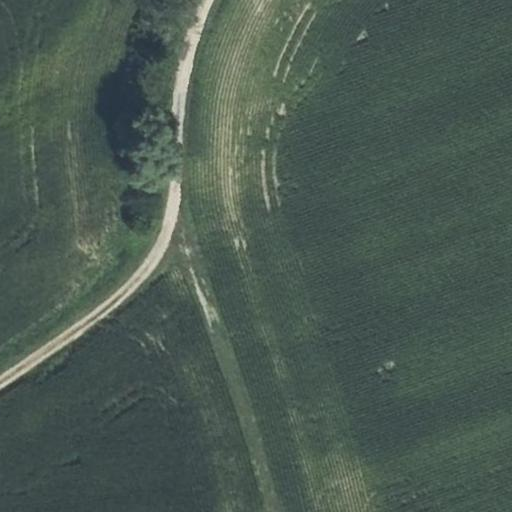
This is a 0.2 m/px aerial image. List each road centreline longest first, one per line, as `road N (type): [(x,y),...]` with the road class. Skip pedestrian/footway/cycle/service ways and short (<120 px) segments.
road 1 (track): [(207,0),(179,87),(173,223),(126,289),(0,381)]
road 2 (track): [(173,223),(257,395),(282,511)]
